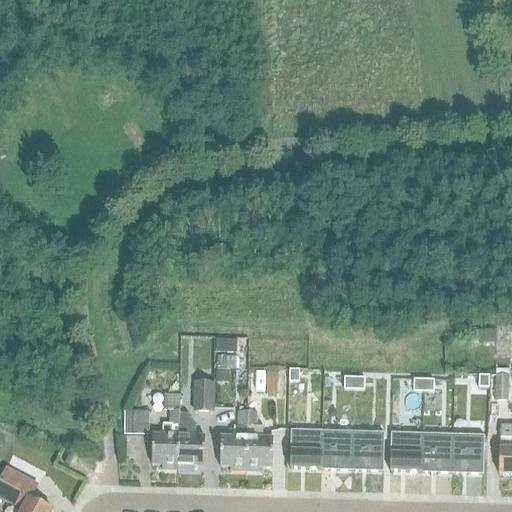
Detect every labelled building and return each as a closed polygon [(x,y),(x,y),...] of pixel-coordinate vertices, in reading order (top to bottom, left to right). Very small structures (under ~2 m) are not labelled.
[(286,54),(262,58),(270,106),(311,100),(307,75),(290,78),(286,54)] [(494,331),(482,331),(482,345),(494,345),(494,331)] [(237,340),(224,340),(224,354),(237,354),(237,340)] [(259,383),(260,362),(248,361),(246,383),(259,383)] [(281,396),(282,371),(268,370),(267,396),(281,396)] [(229,372),(217,371),(217,385),(229,385),(229,372)] [(300,372),(289,372),(289,384),(299,384),(300,372)] [(479,377),(479,389),(489,390),(489,377),(479,377)] [(510,377),(496,377),(495,402),(509,402),(510,377)] [(344,379),(344,391),(354,392),(354,379),(344,379)] [(354,379),(354,392),(364,392),(365,380),(354,379)] [(414,381),(413,393),(424,394),(424,382),(414,381)] [(424,382),(424,394),(434,394),(434,382),(424,382)] [(194,384),(194,412),(212,413),(212,385),(194,384)] [(384,413),(386,386),(372,385),(370,412),(384,413)] [(162,437),(152,437),(151,468),(161,468),(161,473),(177,473),(178,415),(178,412),(179,396),(165,396),(165,412),(170,412),(169,426),(163,426),(162,437)] [(296,400),(281,399),(280,418),(295,419),(296,400)] [(247,428),(247,413),(238,413),(238,428),(247,428)] [(257,413),(247,413),(247,428),(257,429),(257,413)] [(149,415),(124,414),(123,437),(148,437),(149,415)] [(178,415),(177,473),(193,473),(193,469),(203,469),(204,438),(195,438),(195,425),(187,415),(178,415)] [(511,476),(511,451),(511,440),(511,427),(501,427),(500,450),(499,450),(499,476),(511,476)] [(291,432),(290,471),(312,471),(321,472),(322,433),(291,432)] [(322,433),(321,472),(334,472),(352,472),(353,434),(322,433)] [(353,434),(352,472),(357,472),(380,473),(383,473),(384,435),(353,434)] [(391,435),(390,473),(396,473),(420,474),(421,474),(422,436),(391,435)] [(422,436),(421,474),(452,475),(453,437),(422,436)] [(453,437),(452,475),(483,476),(484,438),(453,437)] [(246,475),(246,439),(220,438),(219,469),(229,469),(229,474),(246,475)] [(273,440),(246,439),(246,475),(260,475),(261,470),(272,470),(273,440)] [(0,499),(22,511),(21,511),(51,511),(30,501),(38,487),(6,470),(0,481),(0,499)]
